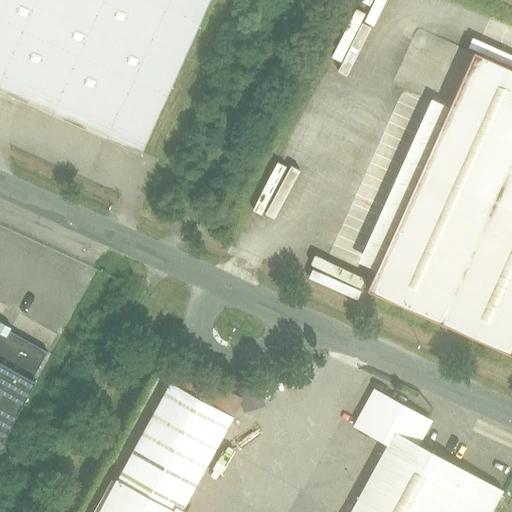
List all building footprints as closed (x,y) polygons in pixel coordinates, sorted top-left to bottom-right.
[(0,0),(0,83),(143,148),(209,0),(0,0)] [(511,70),(469,51),(365,285),(511,350),(511,70)] [(0,323),(0,445),(51,351),(0,323)] [(236,417),(172,382),(122,474),(186,509),(236,417)] [(393,432),(416,445),(430,420),(371,388),(350,426),(385,445),(393,432)] [(489,511),(501,492),(416,445),(393,432),(385,445),(348,511),(489,511)] [(122,474),(100,511),(191,511),(186,509),(122,474)]
